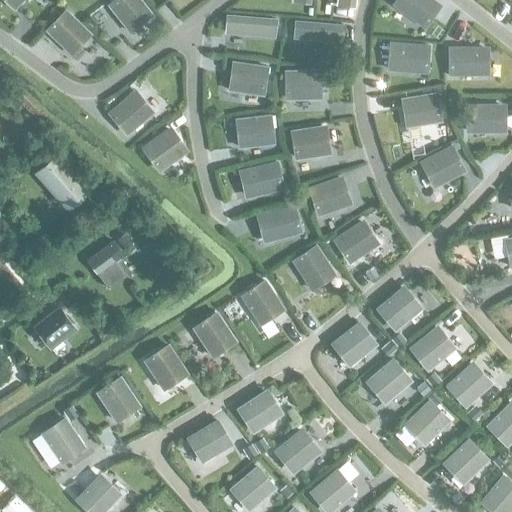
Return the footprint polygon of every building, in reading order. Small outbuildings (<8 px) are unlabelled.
[(137,21),(149,11),(140,0),(113,0),(109,3),(122,20),(121,21),(128,30),(138,23),(137,21)] [(406,11),(424,25),(439,4),(433,0),(399,0),(395,6),(405,13),(406,11)] [(76,43),(88,31),(65,9),(47,29),(61,43),(60,44),(69,52),(77,44),(76,43)] [(277,18),(226,14),(225,31),(275,35),(277,18)] [(294,37),(343,41),(344,24),(295,20),(294,37)] [(403,68),(426,70),(428,45),(395,42),(394,57),(392,57),(391,69),(403,70),(403,68)] [(449,47),(449,72),(472,72),(472,73),(484,73),(484,61),(482,61),(482,46),(449,47)] [(266,66),(235,61),(233,78),(231,77),(230,89),(241,91),(242,90),(262,93),(266,66)] [(316,69),(285,70),(286,97),(306,97),(306,98),(318,98),(318,85),(317,85),(316,69)] [(126,132),(150,112),(140,99),(141,98),(133,89),(124,97),(125,98),(109,111),(126,132)] [(428,121),(428,122),(440,120),(438,108),(437,108),(434,92),(404,97),(408,124),(428,121)] [(499,104),(466,104),(467,130),(489,129),(489,131),(501,131),(501,119),(499,119),(499,104)] [(250,143),(272,140),(269,114),(236,118),(238,133),(237,134),(238,145),(250,144),(250,143)] [(316,154),(316,155),(328,153),(326,141),(325,141),(322,125),(291,130),(296,157),(316,154)] [(178,141),(168,128),(143,146),(158,168),(175,156),(176,157),(186,150),(179,140),(178,141)] [(451,145),(423,159),(430,174),(429,174),(435,185),(445,180),(445,178),(463,169),(451,145)] [(56,153),(41,167),(58,186),(53,191),(67,207),(87,188),(56,153)] [(260,191),(282,186),(276,161),(244,168),(247,183),(246,183),(249,195),(260,192),(260,191)] [(337,206),(338,207),(349,203),(345,191),(344,192),(339,176),(309,187),(318,212),(337,206)] [(278,237),(300,230),(292,206),(260,216),(265,231),(264,231),(268,243),(279,239),(278,237)] [(366,249),(367,250),(377,243),(370,233),(369,234),(360,220),(334,238),(349,260),(366,249)] [(107,265),(108,266),(124,254),(113,240),(87,259),(97,272),(107,265)] [(304,276),(303,277),(310,287),(320,281),(319,280),(332,271),(316,245),(293,259),(304,276)] [(253,311),(252,312),(258,322),(269,316),(268,314),(281,305),(264,280),(242,294),(253,311)] [(410,314),(411,315),(421,308),(413,298),(412,299),(402,287),(378,306),(395,327),(410,314)] [(74,327),(58,306),(34,325),(50,346),(74,327)] [(205,344),(204,345),(210,355),(221,348),(220,347),(233,338),(216,312),(193,327),(205,344)] [(350,364),(360,356),(359,355),(375,343),(358,321),(334,341),(344,353),(342,354),(350,364)] [(443,354),(444,355),(453,348),(446,338),(445,339),(435,327),(411,346),(427,367),(443,354)] [(156,376),(155,377),(162,387),(172,380),(171,379),(185,370),(167,344),(145,359),(156,376)] [(392,358),(368,378),(379,391),(378,392),(386,401),(395,393),(394,392),(409,378),(392,358)] [(480,390),(481,391),(490,383),(482,374),(481,375),(470,363),(447,384),(465,404),(480,390)] [(109,408),(107,409),(114,419),(124,412),(124,411),(137,402),(119,376),(97,392),(109,408)] [(273,404),(264,390),(238,407),(253,429),(270,418),(271,419),(281,413),(274,403),(273,404)] [(429,399),(406,421),(418,433),(417,434),(425,442),(434,434),(433,433),(448,418),(429,399)] [(511,437),(511,403),(510,402),(487,424),(506,443),(511,437)] [(84,443),(77,433),(76,434),(64,417),(42,432),(60,458),(73,449),(74,450),(84,443)] [(203,461),(213,454),(213,453),(230,443),(216,419),(189,435),(198,449),(196,450),(203,461)] [(310,442),(300,429),(275,449),(292,470),(308,457),(309,458),(318,450),(311,441),(310,442)] [(467,438),(445,460),(456,471),(455,473),(464,481),(472,473),(471,472),(486,458),(467,438)] [(256,465),(232,486),(243,498),(242,499),(250,508),(259,500),(258,499),(274,486),(256,465)] [(345,482),(334,470),(311,490),(328,510),(343,497),(344,498),(354,491),(346,481),(345,482)] [(511,482),(502,474),(482,498),(495,509),(494,510),(496,511),(507,511),(511,509),(510,508),(511,504),(511,482)] [(110,486),(98,475),(76,498),(91,511),(100,511),(110,501),(112,502),(120,494),(111,485),(110,486)]
